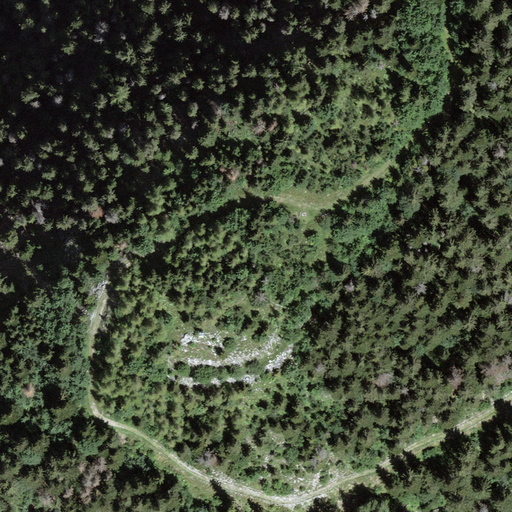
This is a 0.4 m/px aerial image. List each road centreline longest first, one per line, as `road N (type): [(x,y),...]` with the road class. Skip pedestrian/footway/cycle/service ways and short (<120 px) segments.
road 1 (track): [(83,384),(97,414),(155,452),(228,490),(254,494),(292,494),(351,477),(511,392)]
road 2 (track): [(353,182),(329,198),(244,197),(190,212),(107,264),(83,384)]
